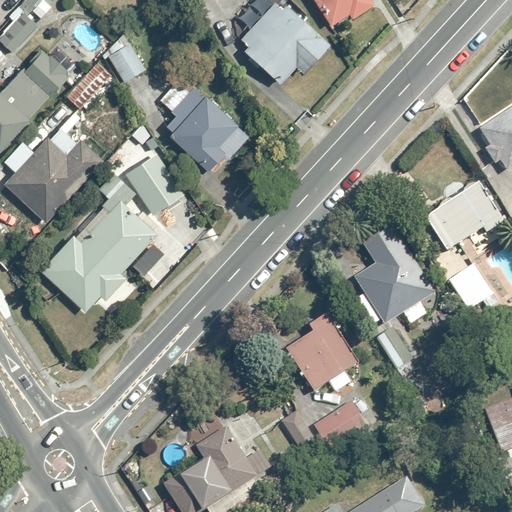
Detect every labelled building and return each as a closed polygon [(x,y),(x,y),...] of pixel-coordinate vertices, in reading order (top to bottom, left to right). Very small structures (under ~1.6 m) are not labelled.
[(45,0),(36,10),(24,0),(11,15),(16,20),(0,37),(0,40),(15,54),(43,24),(41,22),(54,7),(45,0)] [(248,38),(247,52),(279,82),(296,63),(308,75),(336,45),(307,18),(311,13),(297,0),(254,0),(255,3),(241,19),(248,38)] [(314,0),(331,25),(349,13),(352,18),(374,4),(371,0),(314,0)] [(108,51),(113,58),(126,82),(151,68),(133,37),(108,51)] [(4,91),(0,87),(0,151),(5,156),(77,75),(47,48),(28,70),(25,67),(4,91)] [(116,76),(99,61),(68,96),(85,111),(116,76)] [(184,122),(176,132),(176,141),(215,174),(232,155),(237,159),(259,134),(218,98),(206,98),(205,100),(180,78),(160,101),(184,122)] [(511,108),(481,129),(490,143),(485,147),(497,165),(501,162),(507,171),(511,167),(511,108)] [(86,140),(81,145),(61,127),(36,154),(25,143),(7,163),(19,174),(9,186),(50,225),(109,162),(86,140)] [(139,192),(117,174),(102,190),(112,199),(80,237),(76,234),(43,272),(91,313),(99,303),(114,315),(144,280),(156,289),(189,251),(131,201),(139,192)] [(505,221),(481,183),(427,216),(447,251),(484,228),(487,232),(505,221)] [(421,301),(435,292),(400,232),(367,251),(375,265),(356,276),(384,324),(403,313),(409,324),(428,313),(421,301)] [(493,293),(471,261),(448,278),(469,310),(493,293)] [(354,381),(349,371),(357,367),(327,313),(310,323),(316,333),(288,349),(311,392),(328,382),(334,392),(354,381)] [(413,358),(393,327),(375,338),(396,369),(413,358)] [(511,387),(497,393),(486,397),(504,449),(511,445),(511,387)] [(369,426),(351,396),(320,415),(318,412),(303,421),(297,413),(282,422),(297,446),(280,456),(291,473),(369,426)] [(260,475),(266,485),(279,477),(256,442),(244,450),(227,425),(197,444),(206,458),(183,473),(166,484),(184,511),(202,511),(206,509),(222,499),(224,501),(227,504),(230,505),(234,506),(237,507),(241,507),(244,506),(248,505),(251,503),(253,500),(256,498),(257,494),(258,491),(259,487),(259,484),(258,480),(257,477),(260,475)] [(414,511),(423,507),(404,477),(347,511),(414,511)]
